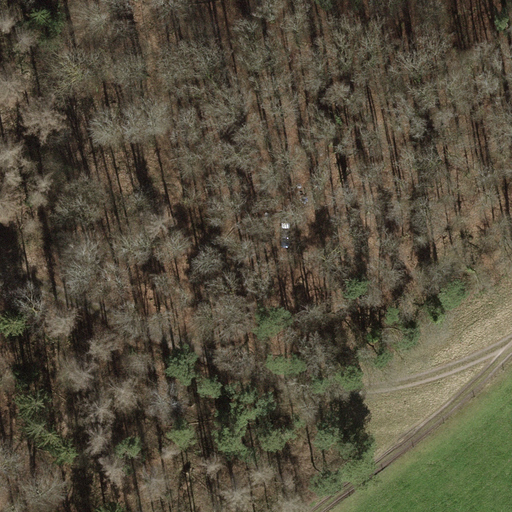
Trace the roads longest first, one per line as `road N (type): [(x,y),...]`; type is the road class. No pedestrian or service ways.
road 1 (track): [(0,268),(246,370),(323,393),(391,386),(511,342)]
road 2 (track): [(511,348),(320,511)]
